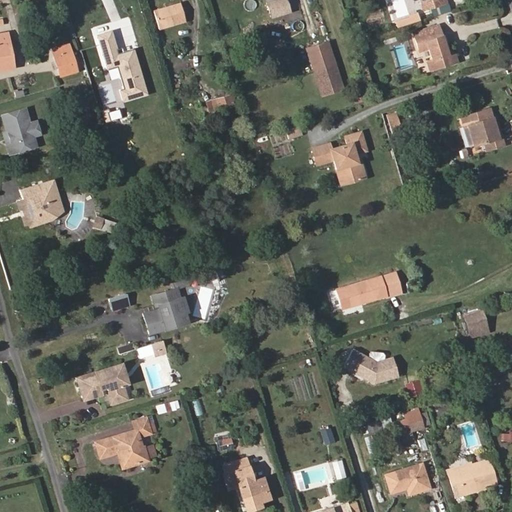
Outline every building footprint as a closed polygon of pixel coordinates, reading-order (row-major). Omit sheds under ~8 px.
[(283,0),(275,0),(265,3),(269,17),(287,12),(283,0)] [(420,0),(422,4),(428,2),(430,10),(447,5),(445,0),(420,0)] [(186,19),(181,3),(153,11),(157,27),(186,19)] [(441,17),(449,14),(447,5),(430,10),(433,19),(441,17)] [(422,34),(427,50),(434,47),(437,58),(433,59),(436,69),(463,61),(460,51),(455,53),(446,26),(422,34)] [(0,70),(13,68),(7,33),(0,34),(0,70)] [(254,34),(256,50),(268,49),(266,33),(254,34)] [(359,52),(368,50),(366,43),(358,45),(359,52)] [(55,57),(70,52),(67,44),(53,49),(55,57)] [(337,78),(340,77),(337,68),(331,45),(310,51),(317,74),(323,97),(341,92),(337,78)] [(61,74),(75,70),(70,52),(55,57),(61,74)] [(370,98),(365,83),(349,88),(354,103),(370,98)] [(234,106),(231,95),(206,103),(209,113),(219,110),(220,113),(223,112),(223,109),(234,106)] [(188,106),(174,110),(181,130),(194,126),(188,106)] [(24,110),(2,116),(6,132),(10,144),(20,141),(22,150),(35,147),(32,136),(28,124),(24,110)] [(489,112),(462,120),(464,129),(467,129),(473,149),(483,146),(485,154),(503,149),(501,140),(497,141),(491,121),(489,112)] [(156,132),(162,130),(158,114),(151,116),(156,132)] [(400,134),(395,115),(385,118),(391,137),(400,134)] [(495,120),(491,121),(497,141),(501,140),(495,120)] [(28,124),(32,136),(39,134),(35,122),(28,124)] [(301,135),(298,127),(286,131),(289,138),(301,135)] [(467,129),(464,129),(470,150),(473,149),(467,129)] [(10,144),(6,132),(3,133),(9,154),(22,150),(20,141),(10,144)] [(333,165),(354,158),(353,156),(365,153),(360,136),(345,140),(348,149),(332,153),(330,147),(312,153),(316,167),(332,163),(333,165)] [(356,166),(354,158),(333,165),(338,181),(347,178),(349,186),(363,181),(358,165),(356,166)] [(347,178),(338,181),(340,188),(349,186),(347,178)] [(18,200),(20,208),(34,204),(57,197),(52,181),(37,185),(37,183),(17,189),(20,199),(18,200)] [(20,208),(21,210),(23,215),(25,221),(26,221),(27,221),(28,221),(29,221),(30,221),(31,221),(32,221),(33,220),(34,220),(35,220),(36,220),(37,220),(38,219),(39,219),(40,219),(41,218),(42,218),(43,217),(44,217),(45,217),(46,216),(47,216),(48,215),(49,215),(50,214),(47,204),(58,201),(57,197),(34,204),(20,208)] [(61,211),(58,201),(47,204),(50,214),(61,211)] [(26,221),(25,221),(25,225),(51,218),(50,214),(49,215),(48,215),(47,216),(46,216),(45,217),(44,217),(43,217),(42,218),(41,218),(40,219),(39,219),(38,219),(37,220),(36,220),(35,220),(34,220),(33,220),(32,221),(31,221),(30,221),(29,221),(28,221),(27,221),(26,221)] [(98,229),(101,219),(96,218),(93,227),(98,229)] [(117,224),(101,219),(98,229),(114,234),(117,224)] [(394,275),(336,292),(342,311),(399,293),(394,275)] [(141,312),(148,332),(185,320),(182,310),(185,309),(181,295),(178,295),(175,286),(150,294),(153,304),(156,303),(157,307),(141,312)] [(126,306),(123,295),(107,300),(110,311),(126,306)] [(481,312),(463,317),(468,332),(486,326),(481,312)] [(488,333),(486,326),(468,332),(470,339),(488,333)] [(161,339),(149,343),(152,352),(157,351),(156,348),(163,346),(161,339)] [(157,351),(152,352),(153,355),(165,351),(163,346),(156,348),(157,351)] [(438,357),(440,363),(463,357),(462,351),(438,357)] [(352,352),(342,369),(373,385),(396,378),(390,360),(383,362),(375,364),(366,360),(352,352)] [(383,362),(383,357),(381,354),(370,352),(366,355),(366,360),(375,364),(383,362)] [(120,362),(75,377),(83,398),(101,392),(100,388),(105,386),(110,402),(126,397),(121,383),(126,382),(120,362)] [(421,394),(418,384),(406,388),(409,398),(421,394)] [(155,403),(156,412),(179,410),(178,401),(155,403)] [(364,408),(357,410),(359,418),(367,416),(364,408)] [(426,411),(420,413),(424,426),(430,424),(426,411)] [(380,417),(383,427),(394,424),(391,414),(380,417)] [(399,421),(403,433),(416,429),(417,432),(425,430),(420,415),(399,421)] [(122,456),(126,467),(148,461),(143,446),(141,447),(138,438),(151,434),(146,418),(133,422),(135,430),(96,443),(100,458),(112,455),(111,451),(116,450),(117,453),(118,457),(122,456)] [(364,434),(383,428),(379,418),(361,425),(364,434)] [(364,437),(368,452),(376,450),(372,435),(364,437)] [(230,437),(220,440),(222,449),(233,446),(230,437)] [(421,451),(427,449),(425,437),(418,439),(421,451)] [(247,459),(233,463),(236,471),(227,474),(232,489),(240,486),(246,506),(260,502),(258,493),(267,490),(264,478),(254,481),(249,468),(247,459)] [(496,486),(490,466),(488,462),(475,466),(477,471),(450,479),(457,499),(496,486)] [(233,463),(225,466),(227,474),(236,471),(233,463)] [(448,472),(450,479),(477,471),(475,466),(474,463),(448,472)] [(385,477),(391,494),(410,489),(413,495),(430,489),(422,465),(385,477)] [(333,470),(335,477),(342,475),(340,468),(333,470)] [(258,493),(260,502),(270,499),(267,490),(258,493)] [(226,511),(223,495),(208,498),(211,511),(226,511)] [(260,502),(246,506),(247,511),(261,507),(260,502)]
